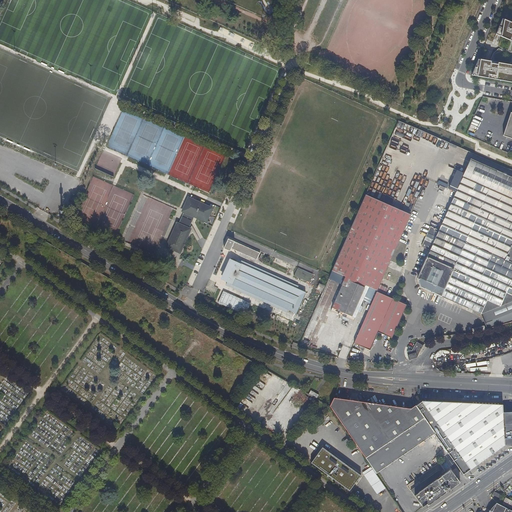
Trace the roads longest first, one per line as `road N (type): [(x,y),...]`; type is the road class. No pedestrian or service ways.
road 1 (secondary): [(367,376),(234,335),(0,200)]
road 2 (unknown): [(419,303),(407,263),(443,159),(420,149),(400,199)]
road 3 (residential): [(493,0),(462,80),(511,93)]
